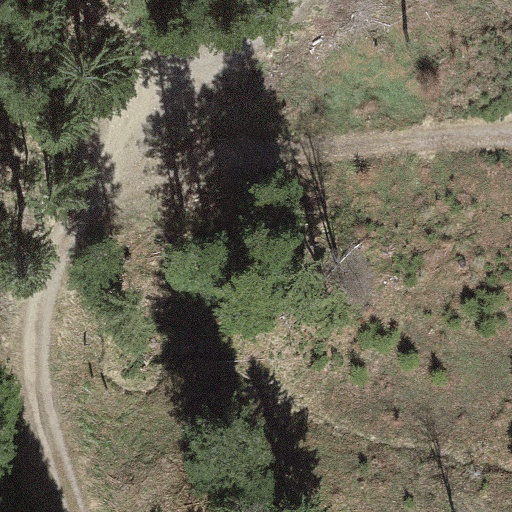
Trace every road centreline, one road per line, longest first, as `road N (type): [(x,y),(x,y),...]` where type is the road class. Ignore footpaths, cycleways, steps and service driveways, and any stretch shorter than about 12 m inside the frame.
road 1 (track): [(82,511),(36,346),(42,288),(129,128),(182,71),(298,0)]
road 2 (track): [(74,226),(161,175),(259,159),(511,142)]
